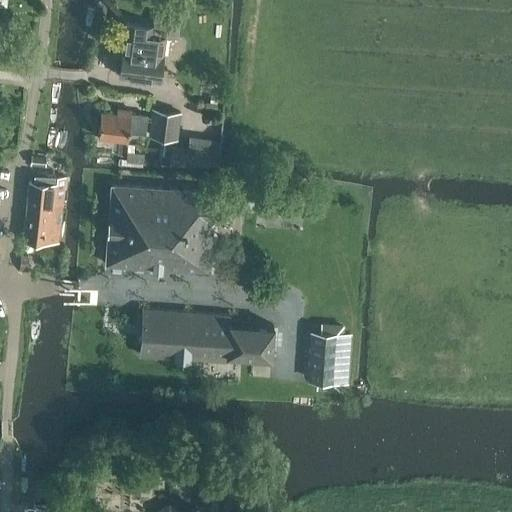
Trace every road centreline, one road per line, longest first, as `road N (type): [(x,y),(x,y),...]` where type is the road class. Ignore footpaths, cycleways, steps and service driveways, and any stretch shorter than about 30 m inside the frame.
road 1 (residential): [(12,283),(18,183),(47,0)]
road 2 (residential): [(7,416),(12,283)]
